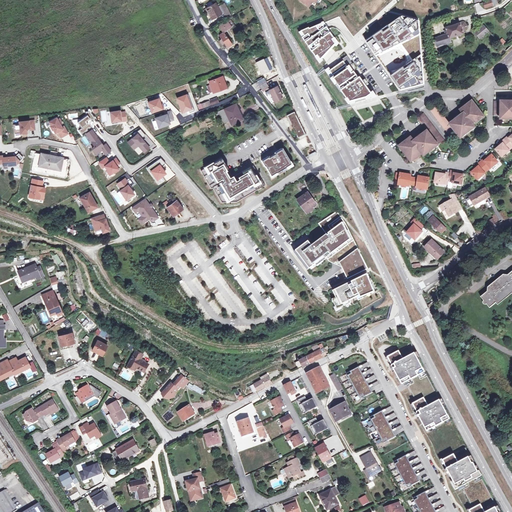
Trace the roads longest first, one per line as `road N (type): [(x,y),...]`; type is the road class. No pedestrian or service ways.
road 1 (secondary): [(511,487),(409,291)]
road 2 (secondary): [(406,319),(511,511)]
road 3 (unclassified): [(310,167),(188,0)]
road 4 (residential): [(451,511),(362,340)]
road 5 (secondary): [(256,0),(328,164)]
road 6 (secondary): [(348,155),(267,0)]
road 7 (secondary): [(328,164),(406,319)]
road 8 (residential): [(218,220),(159,153),(132,172),(106,138)]
road 9 (residential): [(129,238),(74,150),(15,146)]
road 10 (residential): [(220,415),(362,340)]
road 11 (secondary): [(409,291),(348,155)]
road 12 (residential): [(51,381),(89,371),(138,401),(166,437)]
road 13 (residential): [(220,415),(249,496),(259,503),(296,491)]
road 14 (residential): [(404,114),(431,95),(475,90),(511,55)]
road 15 (residential): [(409,291),(511,218)]
